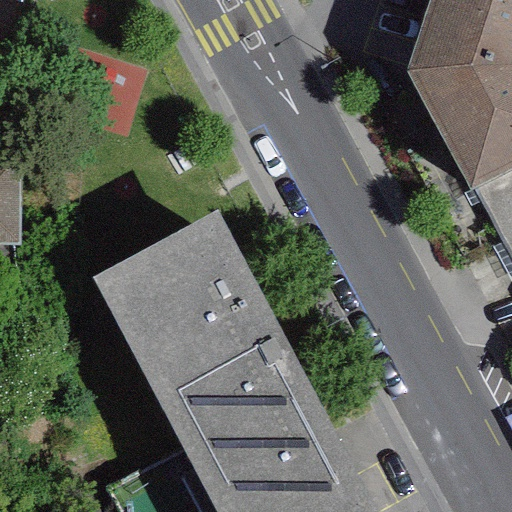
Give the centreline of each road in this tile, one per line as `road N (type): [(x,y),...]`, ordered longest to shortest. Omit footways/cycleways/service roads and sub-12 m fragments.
road 1 (residential): [(511,495),(231,0)]
road 2 (unknown): [(296,115),(340,0)]
